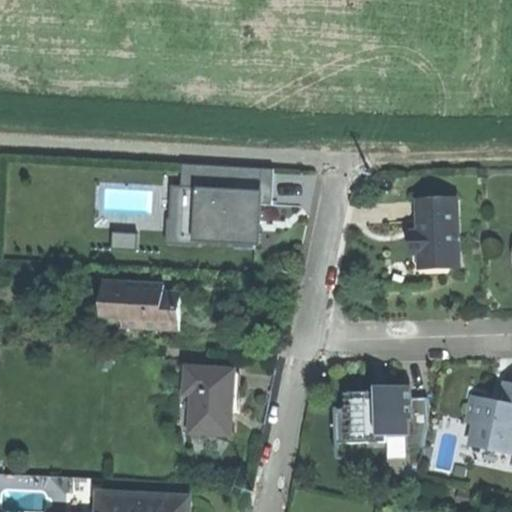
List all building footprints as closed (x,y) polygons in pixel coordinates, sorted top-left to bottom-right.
[(199,239),(261,241),(262,204),(272,204),(273,168),(183,164),(182,186),(173,186),(171,219),(168,219),(167,243),(198,244),(199,239)] [(429,272),(459,272),(459,205),(421,205),(421,223),(421,236),(412,241),(412,252),(421,258),(429,258),(429,272)] [(140,235),(114,234),(113,251),(139,252),(140,235)] [(125,332),(181,334),(182,319),(183,298),(166,298),(156,297),(157,287),(106,286),(105,312),(125,313),(125,332)] [(167,288),(157,287),(156,297),(166,298),(167,288)] [(196,437),(235,438),(236,410),(237,373),(189,371),(188,399),(197,399),(196,437)] [(341,445),(387,444),(387,437),(408,436),(408,448),(424,446),(429,426),(430,399),(412,400),(411,384),(384,385),(372,386),(373,392),(348,393),(348,408),(339,409),(341,445)] [(474,401),(469,426),(478,428),(474,450),(511,457),(511,388),(507,388),(504,407),(474,401)] [(191,511),(192,497),(98,493),(97,511),(191,511)]
